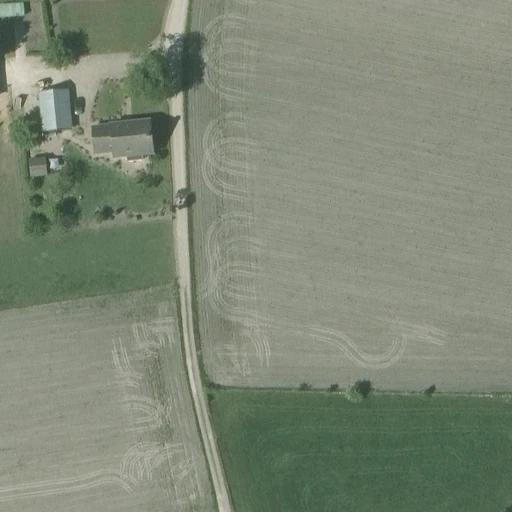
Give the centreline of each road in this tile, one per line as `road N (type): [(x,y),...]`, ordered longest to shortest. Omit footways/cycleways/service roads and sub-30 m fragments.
road 1 (track): [(179,0),(172,61),(183,284)]
road 2 (track): [(227,511),(183,284)]
